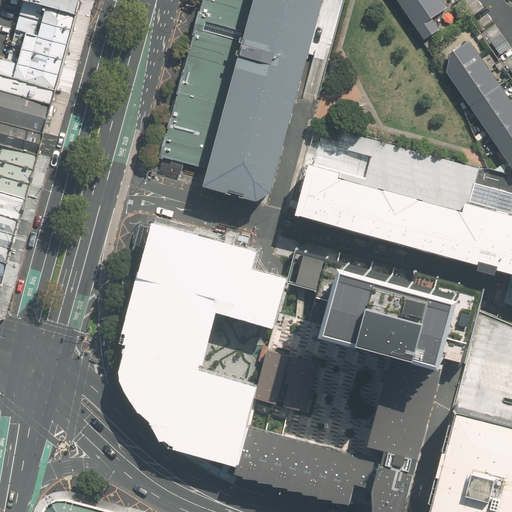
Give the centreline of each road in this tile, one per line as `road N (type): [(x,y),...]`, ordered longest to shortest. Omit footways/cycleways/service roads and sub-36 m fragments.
road 1 (primary): [(16,355),(109,0)]
road 2 (primary): [(97,209),(116,415)]
road 3 (primary): [(156,0),(111,157)]
road 4 (primary): [(163,472),(76,464),(7,494)]
road 5 (primary): [(97,209),(52,363)]
road 6 (primary): [(143,456),(46,382)]
